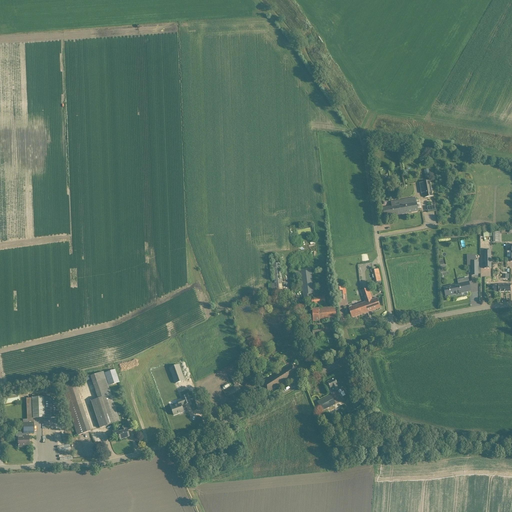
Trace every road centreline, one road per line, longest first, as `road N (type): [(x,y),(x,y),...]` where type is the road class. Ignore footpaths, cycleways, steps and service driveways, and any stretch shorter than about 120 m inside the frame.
road 1 (unclassified): [(0,468),(116,462),(226,420),(391,334)]
road 2 (track): [(258,0),(365,151)]
road 3 (unclassified): [(391,334),(365,151)]
road 4 (unknown): [(320,371),(308,326),(390,323)]
road 5 (unclassified): [(391,334),(459,310),(511,305)]
